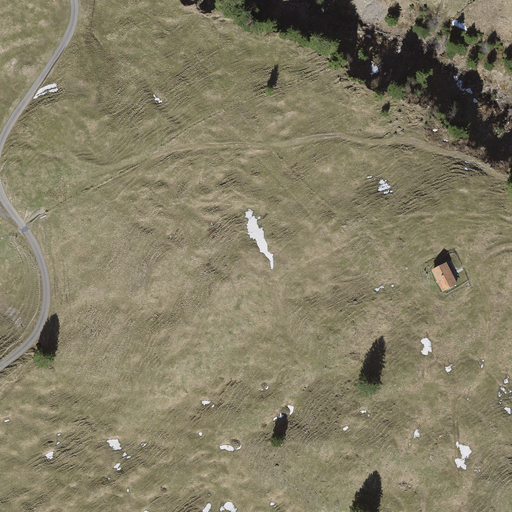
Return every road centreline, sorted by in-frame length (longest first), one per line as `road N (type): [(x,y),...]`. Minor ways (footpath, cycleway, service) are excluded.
road 1 (track): [(0,190),(37,251),(47,295),(36,335),(0,367)]
road 2 (track): [(74,0),(69,33),(0,147)]
